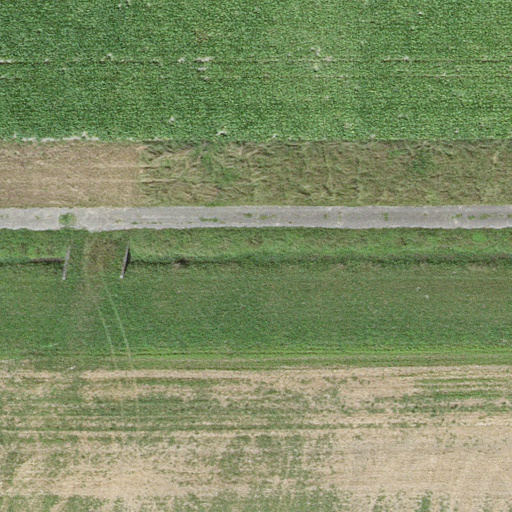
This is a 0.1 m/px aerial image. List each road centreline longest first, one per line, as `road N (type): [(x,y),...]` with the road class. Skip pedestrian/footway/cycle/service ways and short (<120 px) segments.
road 1 (track): [(0,230),(511,222)]
road 2 (track): [(40,511),(112,230)]
